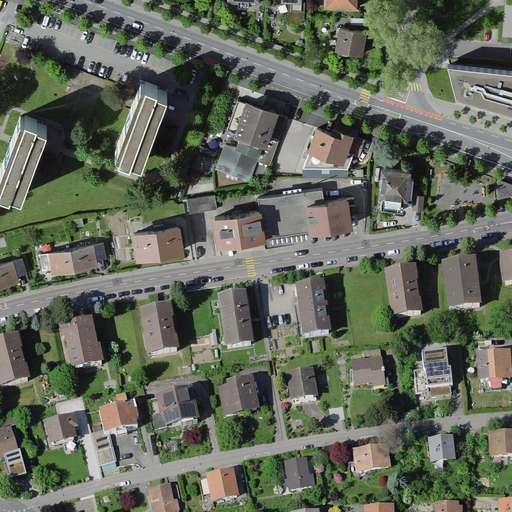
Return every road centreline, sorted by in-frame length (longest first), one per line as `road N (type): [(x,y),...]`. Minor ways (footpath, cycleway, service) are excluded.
road 1 (residential): [(511,415),(280,446),(98,485),(25,511)]
road 2 (tertiary): [(471,229),(95,288),(0,311)]
road 3 (primary): [(78,0),(402,118)]
road 4 (residential): [(402,118),(411,70),(397,0)]
